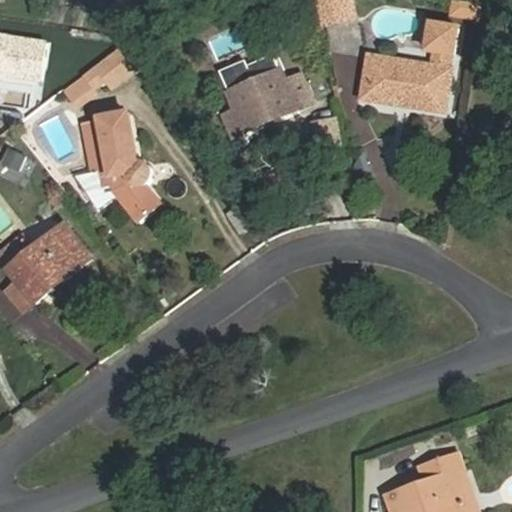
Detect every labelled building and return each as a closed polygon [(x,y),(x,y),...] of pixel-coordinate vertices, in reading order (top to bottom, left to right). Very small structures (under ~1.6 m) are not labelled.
[(321,0),(326,21),(359,16),(356,0),(321,0)] [(484,6),(454,0),(452,0),(450,16),(482,23),(484,6)] [(449,114),(457,68),(453,68),(455,56),(458,57),(462,27),(435,23),(431,50),(437,52),(434,64),(368,53),(361,99),(449,114)] [(71,48),(33,74),(47,93),(84,67),(71,48)] [(106,56),(65,92),(81,111),(122,75),(106,56)] [(257,114),(263,127),(310,106),(300,80),(287,85),(281,70),(231,91),(238,111),(241,119),(257,114)] [(241,119),(238,111),(225,116),(235,139),(263,127),(257,114),(241,119)] [(112,171),(114,187),(140,224),(162,207),(152,191),(158,184),(159,179),(160,175),(158,170),(156,166),(153,163),(149,161),(143,159),(141,158),(135,117),(104,122),(106,138),(89,140),(94,174),(101,173),(112,171)] [(106,138),(104,122),(87,125),(89,140),(106,138)] [(10,148),(0,168),(0,172),(17,181),(29,158),(10,148)] [(112,171),(101,173),(103,189),(114,187),(112,171)] [(0,254),(0,260),(20,284),(37,305),(56,289),(48,280),(86,250),(67,225),(39,246),(35,249),(24,236),(0,254)] [(93,259),(86,250),(48,280),(56,289),(93,259)] [(37,305),(20,284),(7,294),(23,315),(37,305)] [(450,474),(466,468),(461,454),(426,465),(431,481),(388,495),(394,511),(460,511),(462,511),(450,474)] [(479,511),(466,468),(450,474),(462,511),(460,511),(479,511)]
